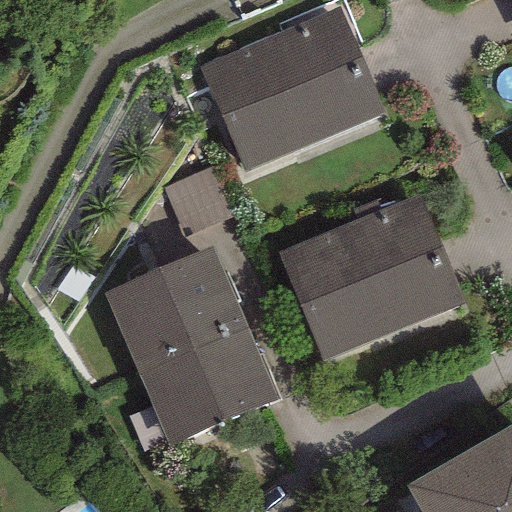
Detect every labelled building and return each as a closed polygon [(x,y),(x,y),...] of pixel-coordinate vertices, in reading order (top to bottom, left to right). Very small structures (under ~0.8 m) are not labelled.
[(351,21),(204,80),(248,187),(394,128),(351,21)] [(164,182),(181,231),(230,214),(213,165),(164,182)] [(415,197),(274,259),(327,377),(467,314),(415,197)] [(217,256),(104,297),(162,454),(275,413),(217,256)] [(511,511),(511,436),(397,500),(403,511),(511,511)] [(236,511),(229,501),(212,511),(236,511)]
